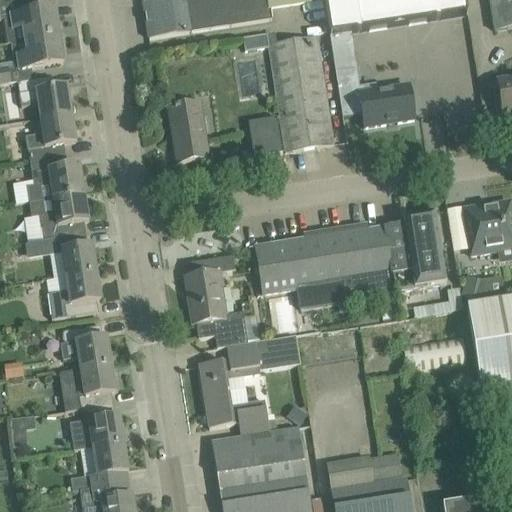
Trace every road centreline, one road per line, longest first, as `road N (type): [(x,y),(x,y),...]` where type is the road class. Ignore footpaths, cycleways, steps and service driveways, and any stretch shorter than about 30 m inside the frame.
road 1 (unclassified): [(132,223),(511,162)]
road 2 (residential): [(178,511),(132,223)]
road 3 (residential): [(132,223),(96,0)]
